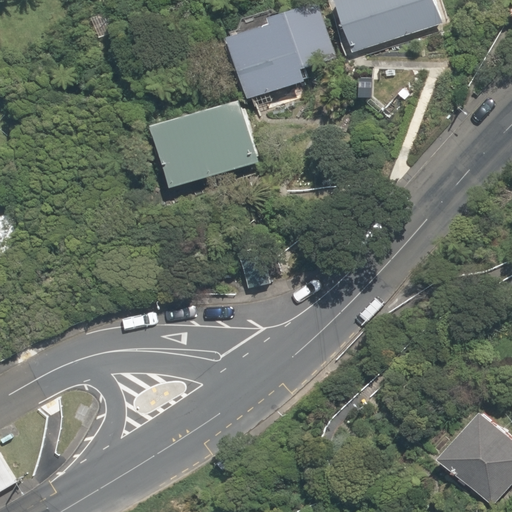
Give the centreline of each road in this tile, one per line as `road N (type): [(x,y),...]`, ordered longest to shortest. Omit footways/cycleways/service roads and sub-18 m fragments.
road 1 (tertiary): [(511,122),(296,355)]
road 2 (tertiary): [(296,355),(96,500)]
road 3 (residential): [(58,371),(88,357),(159,347),(296,355)]
road 4 (tertiary): [(96,500),(119,402),(83,373),(58,371)]
